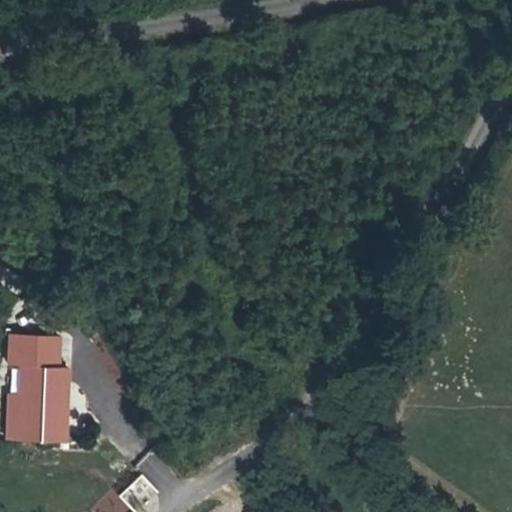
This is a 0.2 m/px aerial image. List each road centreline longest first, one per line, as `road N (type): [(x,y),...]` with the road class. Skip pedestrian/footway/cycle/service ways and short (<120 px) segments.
road 1 (unclassified): [(511,92),(339,378),(296,423),(180,511)]
road 2 (unclassified): [(293,0),(0,48)]
